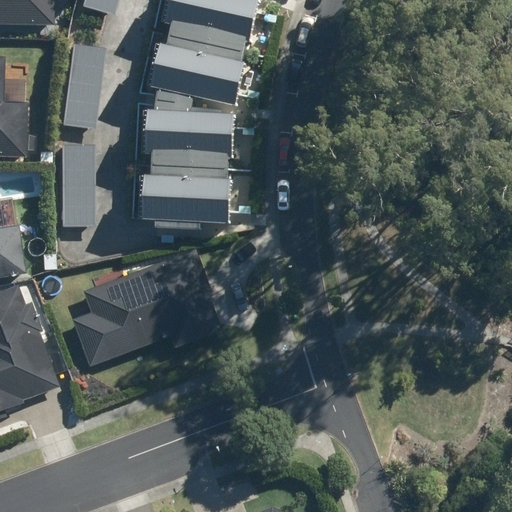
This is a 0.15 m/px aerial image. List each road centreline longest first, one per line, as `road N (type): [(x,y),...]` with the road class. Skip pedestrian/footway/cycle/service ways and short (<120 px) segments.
road 1 (residential): [(340,385),(305,235),(302,142),(316,55),(337,0)]
road 2 (residential): [(0,500),(340,385)]
road 3 (residential): [(111,246),(117,96),(137,0)]
road 4 (residential): [(386,511),(340,385)]
